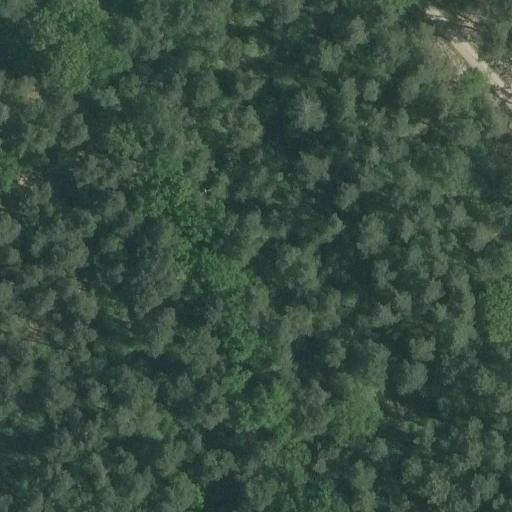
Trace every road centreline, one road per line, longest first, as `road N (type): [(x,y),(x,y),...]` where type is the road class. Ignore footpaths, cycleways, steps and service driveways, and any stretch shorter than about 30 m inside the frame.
road 1 (unclassified): [(292,511),(135,137),(35,0)]
road 2 (track): [(511,100),(419,0)]
